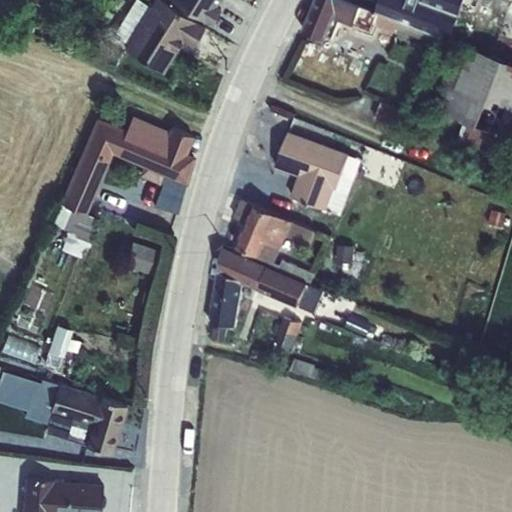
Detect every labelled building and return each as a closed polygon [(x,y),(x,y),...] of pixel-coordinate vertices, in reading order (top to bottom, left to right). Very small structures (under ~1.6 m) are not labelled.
[(141,0),(135,0),(115,33),(128,41),(124,47),(163,72),(183,40),(193,46),(204,27),(162,0),(153,0),(150,5),(141,0)] [(173,0),(210,24),(221,8),(216,5),(219,0),(173,0)] [(354,25),(361,6),(345,0),(316,0),(303,31),(326,40),(335,18),(354,25)] [(381,0),(378,12),(438,37),(449,41),(464,0),(381,0)] [(361,6),(354,25),(371,32),(374,24),(395,33),(397,29),(435,44),(438,37),(378,12),(361,6)] [(511,62),(463,43),(436,109),(465,121),(454,148),(492,163),(503,136),(511,139),(511,62)] [(382,101),(375,118),(399,127),(405,111),(382,101)] [(62,202),(53,223),(63,227),(70,229),(62,248),(86,257),(101,219),(88,214),(112,154),(142,166),(139,175),(159,183),(162,184),(154,205),(174,213),(197,157),(186,153),(193,135),(170,126),(169,130),(132,115),(127,128),(96,116),(61,202),(62,202)] [(289,131),(276,167),(299,176),(291,196),(327,209),(343,215),(364,159),(349,153),(289,131)] [(242,199),(235,217),(249,223),(239,246),(240,246),(237,253),(307,283),(311,284),(315,273),(282,260),(280,264),(275,261),(281,246),(287,235),(310,244),(315,230),(292,220),(256,205),(242,199)] [(506,215),(492,211),(487,228),(500,232),(506,215)] [(134,240),(126,264),(153,274),(162,250),(134,240)] [(337,245),(337,262),(353,262),(353,246),(337,245)] [(224,247),(219,272),(243,283),(299,307),(313,312),(322,289),(311,284),(307,283),(237,253),(224,247)] [(243,283),(219,272),(209,322),(236,326),(243,283)] [(283,317),(274,342),(293,348),(301,323),(283,317)] [(56,324),(47,352),(66,358),(68,350),(77,353),(80,341),(72,338),(75,330),(56,324)] [(46,355),(42,366),(57,371),(61,360),(46,355)] [(293,358),(290,370),(323,380),(326,371),(314,367),(314,365),(293,358)] [(5,373),(0,390),(0,400),(30,409),(27,417),(47,423),(45,432),(85,444),(112,452),(127,404),(59,383),(46,380),(45,384),(5,373)] [(25,477),(22,511),(100,511),(103,483),(25,477)]
